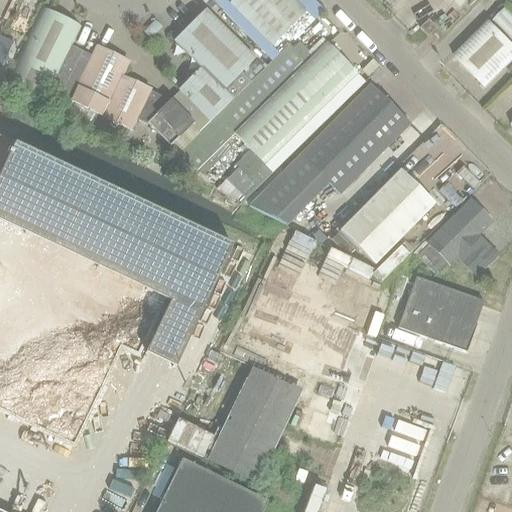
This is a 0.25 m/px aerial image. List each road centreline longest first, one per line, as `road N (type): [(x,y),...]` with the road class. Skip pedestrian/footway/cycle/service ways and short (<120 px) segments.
road 1 (unclassified): [(336,0),(511,171)]
road 2 (unclassified): [(511,324),(444,511)]
road 3 (unknown): [(0,261),(24,286),(24,308),(0,368)]
